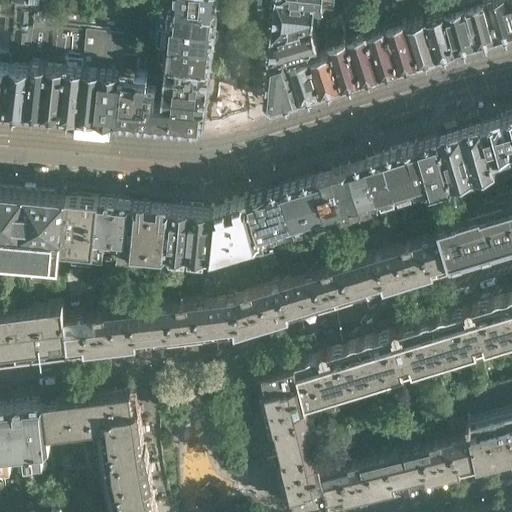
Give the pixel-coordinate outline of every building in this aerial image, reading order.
[(144,13),(145,0),(127,0),(126,11),(144,13)] [(215,20),(217,0),(215,0),(168,0),(166,15),(215,20)] [(333,12),(334,0),(277,0),(274,30),(313,18),(333,12)] [(437,50),(425,11),(421,0),(399,0),(404,15),(405,15),(418,56),(419,55),(435,50),(437,50)] [(477,37),(466,0),(443,0),(445,5),(456,44),(477,37)] [(497,31),(488,0),(466,0),(477,37),(497,31)] [(511,26),(511,6),(510,0),(488,0),(497,31),(511,26)] [(58,28),(60,5),(34,3),(32,25),(58,28)] [(456,44),(445,5),(425,11),(437,50),(456,44)] [(213,41),(215,20),(166,15),(164,36),(213,41)] [(418,56),(405,15),(404,15),(367,27),(380,68),(382,67),(398,62),(400,61),(417,55),(418,56)] [(274,30),(271,55),(289,56),(287,50),(320,40),(313,18),(274,30)] [(94,113),(102,24),(89,23),(89,25),(79,24),(78,30),(87,31),(84,61),(83,61),(79,111),(94,113)] [(119,79),(122,51),(125,27),(102,24),(94,113),(116,115),(119,80),(119,79)] [(380,68),(367,27),(348,33),(361,74),(380,68)] [(361,74),(348,33),(329,39),(331,47),(332,46),(342,80),(361,74)] [(211,60),(213,41),(164,36),(157,35),(155,55),(165,56),(211,60)] [(342,80),(332,46),(331,47),(311,53),(321,86),(323,86),(322,86),(341,80),(342,80)] [(321,86),(311,53),(290,59),(300,93),(302,93),(301,92),(320,86),(320,87),(321,86)] [(290,60),(289,56),(271,55),(271,58),(271,62),(270,62),(270,63),(270,64),(271,64),(267,95),(267,96),(274,101),(275,101),(274,101),(299,93),(300,93),(290,59),(290,60)] [(42,108),(47,58),(30,56),(30,62),(25,106),(42,108)] [(208,83),(211,60),(165,56),(163,78),(208,83)] [(0,103),(6,104),(10,60),(0,58),(0,103)] [(60,110),(64,59),(47,58),(42,108),(60,110)] [(79,111),(83,61),(64,59),(60,110),(79,111)] [(25,106),(30,62),(10,60),(6,104),(25,106)] [(204,118),(206,103),(161,99),(153,98),(155,83),(145,82),(146,70),(130,69),(129,81),(119,80),(116,115),(199,123),(204,118)] [(206,103),(208,83),(163,78),(161,99),(206,103)] [(511,110),(503,113),(502,113),(511,146),(511,145),(511,110)] [(504,155),(502,148),(511,146),(502,113),(483,119),(481,119),(478,121),(467,125),(464,125),(459,126),(456,128),(445,132),(441,132),(418,140),(418,139),(415,140),(400,145),(412,184),(421,181),(423,188),(497,165),(494,158),(504,155)] [(412,184),(400,145),(385,150),(384,150),(384,151),(386,158),(395,190),(412,184)] [(395,190),(386,158),(384,151),(367,156),(379,195),(381,202),(384,214),(401,208),(395,190)] [(379,195),(367,156),(350,161),(348,161),(349,162),(333,167),(344,206),(379,195)] [(344,206),(333,167),(317,172),(317,171),(316,172),(328,211),(344,206)] [(328,211),(316,172),(315,172),(299,177),(311,216),(328,211)] [(311,216),(299,177),(282,183),(294,222),(311,216)] [(294,222),(282,183),(282,182),(266,187),(278,227),(294,222)] [(0,264),(11,265),(59,264),(62,242),(67,190),(66,190),(64,189),(64,190),(55,189),(47,188),(25,186),(23,186),(0,184),(0,264)] [(278,227),(266,187),(248,193),(260,232),(278,227)] [(95,245),(100,193),(67,190),(62,242),(95,245)] [(441,229),(451,260),(511,241),(511,190),(437,214),(441,229)] [(113,238),(117,195),(100,193),(95,245),(94,249),(105,249),(106,237),(113,238)] [(260,232),(248,193),(230,199),(226,200),(214,204),(212,204),(172,200),(167,248),(168,249),(209,253),(209,251),(226,245),(227,250),(247,244),(245,240),(261,235),(260,232)] [(127,263),(133,197),(117,195),(113,238),(120,239),(117,264),(127,263)] [(146,265),(152,198),(133,197),(127,263),(133,263),(133,266),(146,265)] [(167,248),(172,200),(152,198),(146,265),(166,265),(168,249),(167,248)] [(384,214),(381,202),(376,204),(377,208),(365,212),(367,219),(384,214)] [(451,260),(441,229),(364,252),(374,284),(451,260)] [(278,262),(274,249),(260,254),(264,266),(278,262)] [(374,284),(364,252),(279,278),(289,309),(374,284)] [(259,268),(255,254),(241,258),(244,272),(259,268)] [(289,309),(279,278),(233,292),(231,292),(150,302),(154,334),(205,328),(205,329),(205,330),(206,331),(207,331),(234,328),(235,327),(236,326),(236,325),(238,325),(289,309)] [(511,335),(511,303),(508,292),(436,314),(448,355),(511,335)] [(69,344),(66,312),(64,299),(11,305),(17,351),(69,344)] [(154,334),(150,302),(66,312),(69,344),(154,334)] [(0,353),(17,351),(11,305),(0,306),(0,353)] [(434,359),(448,355),(436,314),(296,357),(309,402),(324,398),(325,402),(436,368),(434,359)] [(309,402),(296,357),(260,368),(259,369),(258,370),(258,371),(271,421),(270,422),(269,422),(269,423),(269,424),(272,437),(315,426),(309,402)] [(511,375),(461,391),(468,419),(470,427),(478,458),(478,459),(511,450),(511,375)] [(144,438),(140,404),(134,404),(132,385),(45,396),(49,428),(104,421),(104,425),(96,426),(102,471),(150,462),(147,441),(145,442),(144,438)] [(50,442),(49,428),(45,396),(28,398),(35,457),(44,456),(42,443),(50,442)] [(35,457),(28,398),(12,400),(11,400),(17,446),(25,445),(26,458),(35,457)] [(17,446),(11,400),(0,401),(0,444),(2,461),(11,459),(9,447),(17,446)] [(332,495),(324,464),(315,426),(272,437),(276,451),(277,452),(278,452),(291,502),(292,503),(292,504),(293,504),(294,504),(332,495)] [(478,458),(470,427),(460,430),(459,426),(451,428),(452,432),(425,438),(424,435),(416,437),(417,440),(390,447),(394,463),(411,458),(415,474),(478,458)] [(415,474),(411,458),(394,463),(390,447),(389,443),(381,445),(382,449),(343,459),(343,455),(335,457),(336,461),(324,464),(332,495),(415,474)] [(159,511),(152,483),(151,484),(149,475),(153,474),(150,462),(102,471),(111,510),(119,508),(120,511),(118,511),(159,511)]
